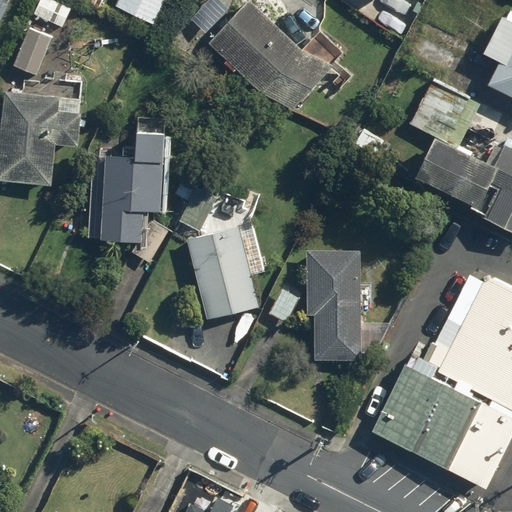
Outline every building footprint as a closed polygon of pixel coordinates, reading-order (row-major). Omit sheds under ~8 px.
[(57,0),(36,0),(31,13),(62,27),(71,7),(57,0)] [(115,0),(113,6),(154,24),(164,0),(115,0)] [(230,7),(222,0),(206,0),(189,18),(205,33),(230,7)] [(319,29),(301,48),(250,0),(244,0),(206,41),(259,91),(284,115),(344,52),(319,29)] [(511,19),(502,14),(481,53),(498,62),(487,83),(511,96),(511,19)] [(37,76),(54,34),(28,23),(12,66),(37,76)] [(469,211),(511,232),(511,142),(505,139),(493,164),(473,155),(477,147),(462,140),(480,103),(431,78),(409,123),(434,136),(414,175),(473,204),(469,211)] [(1,91),(0,108),(0,180),(52,184),(54,143),(77,145),(79,111),(56,110),(57,95),(1,91)] [(143,229),(143,212),(162,212),(166,118),(135,116),(133,145),(96,144),(92,240),(135,242),(129,250),(149,262),(169,231),(150,218),(143,229)] [(265,269),(251,213),(255,205),(263,192),(249,185),(242,198),(206,179),(201,188),(200,187),(182,177),(173,193),(189,202),(179,220),(183,222),(175,236),(188,243),(203,318),(259,306),(252,273),(265,269)] [(309,289),(308,313),(313,313),(311,357),(361,359),(364,292),(359,291),(361,248),(306,245),(305,270),(310,270),(309,289)] [(487,493),(511,443),(511,286),(495,278),(484,282),(470,275),(430,353),(414,345),(369,434),(487,493)] [(268,313),(287,322),(301,294),(282,284),(268,313)] [(223,511),(197,498),(189,511),(223,511)]
